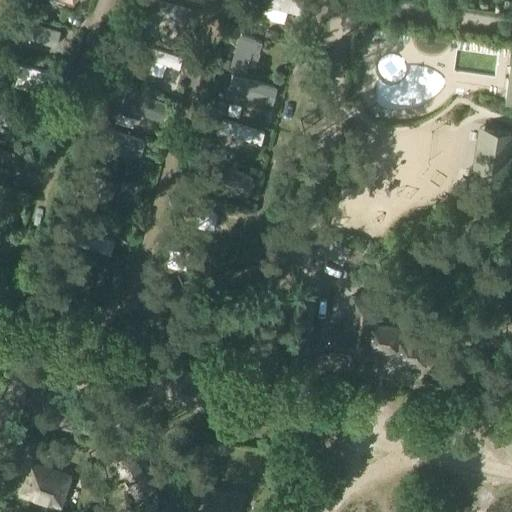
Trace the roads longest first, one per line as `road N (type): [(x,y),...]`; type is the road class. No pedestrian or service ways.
road 1 (track): [(215,0),(118,308)]
road 2 (track): [(296,511),(312,265),(300,213)]
road 3 (track): [(249,245),(319,0)]
road 4 (track): [(104,0),(31,242)]
road 5 (track): [(299,511),(369,457),(511,476)]
